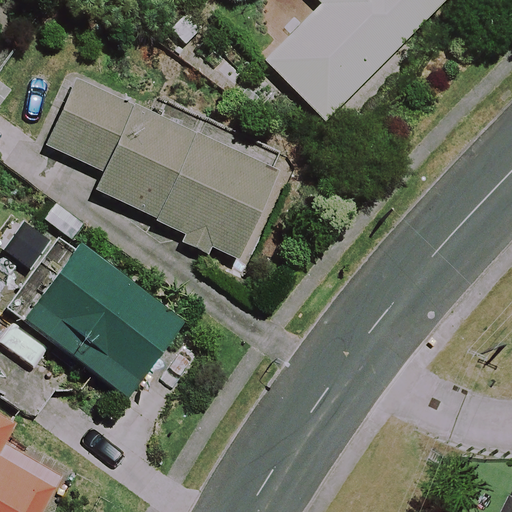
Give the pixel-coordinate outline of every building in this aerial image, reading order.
[(306,0),(318,11),(262,68),(321,127),(446,1),(444,0),(306,0)] [(277,177),(78,84),(45,155),(101,181),(93,199),(235,266),(277,177)] [(35,254),(16,240),(0,262),(0,283),(9,290),(35,254)] [(177,334),(68,254),(15,327),(124,407),(177,334)] [(0,448),(0,447),(10,428),(0,422),(0,511),(42,511),(59,479),(0,448)]
